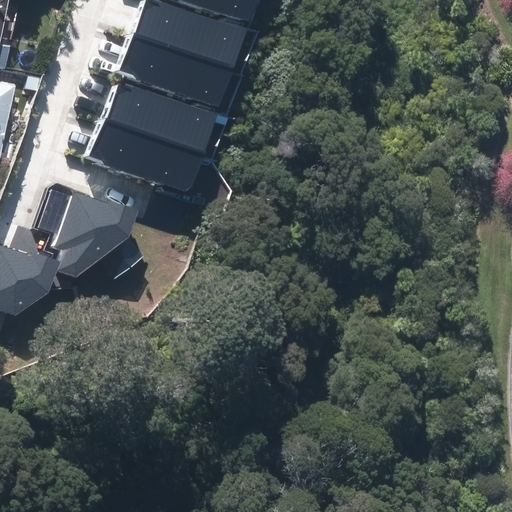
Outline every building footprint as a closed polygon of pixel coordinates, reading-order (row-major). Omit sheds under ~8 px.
[(246,27),(153,0),(141,0),(131,34),(235,65),(246,27)] [(180,0),(256,22),(262,0),(180,0)] [(223,104),(235,65),(131,34),(120,74),(223,104)] [(0,151),(12,87),(0,84),(0,151)] [(220,115),(116,84),(105,122),(209,153),(220,115)] [(197,192),(209,153),(105,122),(94,161),(197,192)] [(68,250),(62,272),(78,277),(129,237),(137,212),(71,192),(55,246),(68,250)] [(0,246),(0,311),(14,317),(48,294),(57,267),(0,246)]
